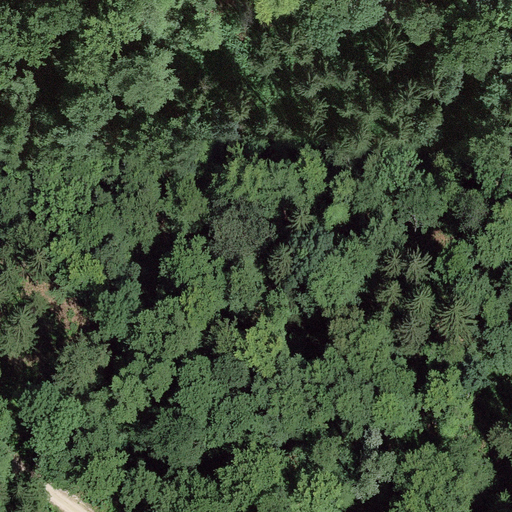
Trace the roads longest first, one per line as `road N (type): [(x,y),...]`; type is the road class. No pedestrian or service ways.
road 1 (track): [(392,0),(511,134)]
road 2 (track): [(511,58),(353,0)]
